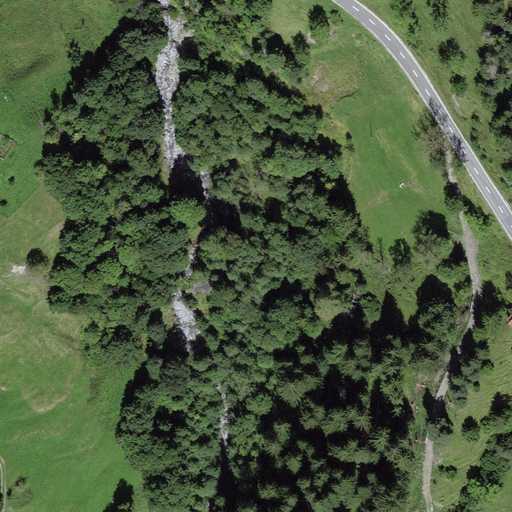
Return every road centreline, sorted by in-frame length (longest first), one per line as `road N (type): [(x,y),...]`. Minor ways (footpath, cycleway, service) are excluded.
road 1 (track): [(443,118),(479,296),(426,449),(430,511)]
road 2 (secondary): [(344,0),(403,56),(511,227)]
